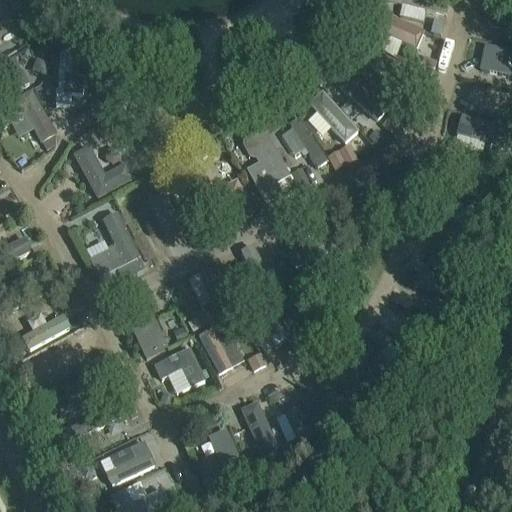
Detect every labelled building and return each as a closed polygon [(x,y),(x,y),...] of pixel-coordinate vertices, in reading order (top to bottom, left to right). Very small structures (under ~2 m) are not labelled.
[(511,2),(499,0),(490,0),(487,17),(511,21),(511,33),(511,34),(511,2)] [(373,18),(368,31),(380,36),(375,49),(415,64),(425,38),(373,18)] [(482,48),(482,73),(501,73),(501,48),(482,48)] [(70,108),(71,67),(56,67),(54,107),(70,108)] [(0,83),(0,102),(29,88),(22,73),(0,83)] [(337,92),(355,118),(376,103),(358,78),(337,92)] [(470,81),(466,97),(490,102),(486,118),(500,122),(508,91),(470,81)] [(28,123),(41,149),(57,141),(33,93),(1,110),(12,132),(28,123)] [(323,140),(330,133),(344,147),(358,133),(321,94),(307,107),(315,116),(307,123),(323,140)] [(452,147),(488,158),(498,129),(462,117),(452,147)] [(281,133),(299,171),(321,161),(303,123),(281,133)] [(245,149),(253,163),(249,168),(249,174),(267,209),(283,201),(276,190),(292,181),(269,137),(265,139),(261,138),(247,144),(245,149)] [(96,203),(134,182),(124,165),(104,176),(88,148),(70,159),(96,203)] [(351,149),(329,156),(334,171),(356,164),(351,149)] [(487,185),(491,172),(449,160),(445,173),(487,185)] [(209,171),(193,179),(213,217),(248,199),(239,183),(221,192),(209,171)] [(166,195),(149,203),(168,241),(201,225),(193,209),(177,216),(166,195)] [(93,259),(104,286),(141,272),(119,214),(101,221),(112,251),(93,259)] [(244,306),(275,294),(256,247),(226,259),(244,306)] [(20,308),(53,292),(38,263),(6,278),(20,308)] [(186,282),(200,309),(216,301),(202,274),(186,282)] [(121,313),(144,361),(167,350),(144,302),(121,313)] [(251,317),(260,352),(284,346),(275,311),(251,317)] [(26,325),(30,336),(18,340),(23,353),(70,335),(61,312),(26,325)] [(196,339),(216,379),(245,364),(225,325),(196,339)] [(87,345),(42,360),(50,384),(95,369),(87,345)] [(191,352),(155,371),(162,385),(183,374),(193,393),(208,385),(191,352)] [(255,374),(267,365),(260,355),(248,363),(255,374)] [(174,401),(163,398),(160,408),(171,412),(174,401)] [(261,459),(280,450),(259,404),(240,413),(261,459)] [(301,448),(330,435),(316,404),(287,417),(301,448)] [(116,474),(119,483),(158,469),(153,454),(132,462),(127,450),(95,461),(102,479),(116,474)] [(132,511),(127,493),(95,501),(97,511),(132,511)]
